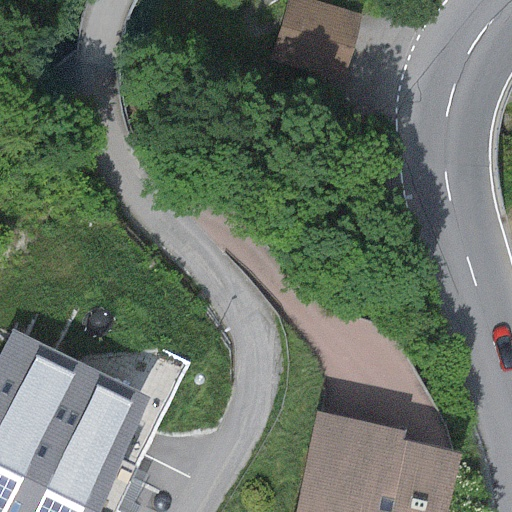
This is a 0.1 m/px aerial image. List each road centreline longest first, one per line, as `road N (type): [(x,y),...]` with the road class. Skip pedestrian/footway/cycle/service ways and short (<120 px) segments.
road 1 (residential): [(192,511),(249,403),(257,363),(247,319),(136,191),(108,134),(96,64),(110,0)]
road 2 (primary): [(511,417),(443,157),(459,69),(511,0)]
